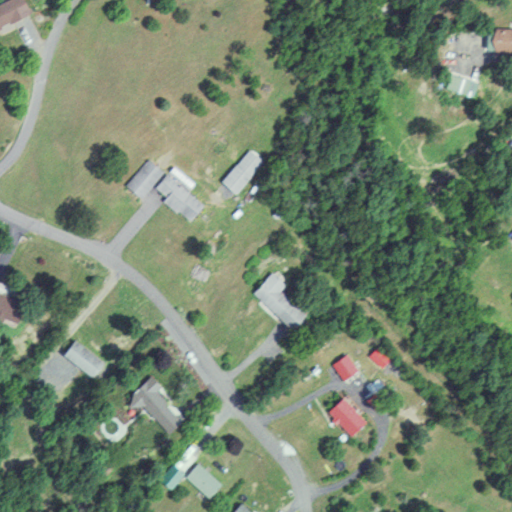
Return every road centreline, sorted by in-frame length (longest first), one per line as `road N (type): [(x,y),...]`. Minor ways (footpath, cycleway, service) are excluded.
road 1 (residential): [(303,511),(286,465),(150,289),(105,256),(0,208)]
road 2 (residential): [(69,0),(21,137),(0,165)]
